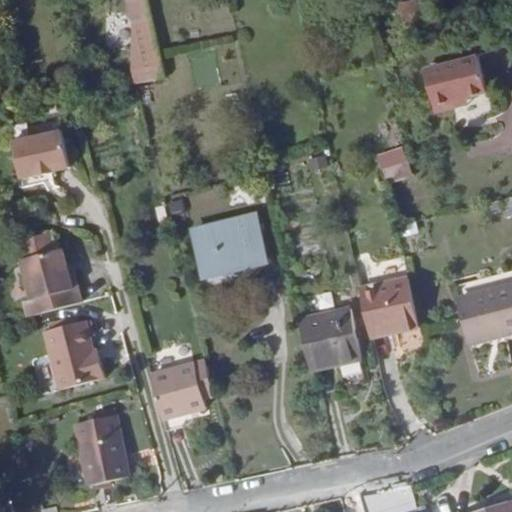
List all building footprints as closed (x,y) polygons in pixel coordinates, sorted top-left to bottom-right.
[(165,79),(148,0),(128,0),(132,20),(134,71),(137,85),(165,79)] [(403,4),(410,32),(424,27),(418,0),(415,0),(403,2),(403,4)] [(439,113),(459,105),(457,100),(471,95),(483,90),(474,53),(424,72),(439,113)] [(475,53),(474,53),(483,90),(487,88),(475,53)] [(473,100),(471,95),(457,100),(459,105),(473,100)] [(22,180),(70,171),(62,133),(15,142),(22,180)] [(404,154),(401,142),(375,148),(378,161),(404,154)] [(402,186),(399,171),(389,173),(392,187),(402,186)] [(257,215),(242,218),(252,261),(266,257),(257,215)] [(204,272),(252,261),(242,218),(195,229),(204,272)] [(73,288),(69,273),(63,248),(23,258),(37,313),(83,301),(79,287),(73,288)] [(402,325),(419,321),(406,271),(359,283),(361,288),(369,328),(401,320),(402,325)] [(73,288),(79,287),(75,272),(69,273),(73,288)] [(303,296),(303,309),(332,308),(331,295),(303,296)] [(464,316),(472,351),(507,342),(508,348),(511,347),(511,299),(498,303),(499,308),(464,316)] [(350,312),(300,324),(310,372),(361,360),(350,312)] [(369,328),(370,333),(402,325),(401,320),(369,328)] [(105,376),(100,355),(95,356),(94,351),(86,321),(45,332),(60,389),(105,376)] [(474,357),(508,348),(507,342),(472,351),(474,357)] [(209,369),(198,372),(207,407),(218,405),(209,369)] [(207,407),(198,372),(152,384),(164,428),(209,416),(207,407)] [(123,431),(82,439),(90,480),(131,472),(123,431)] [(511,511),(511,501),(474,511),(511,511)]
